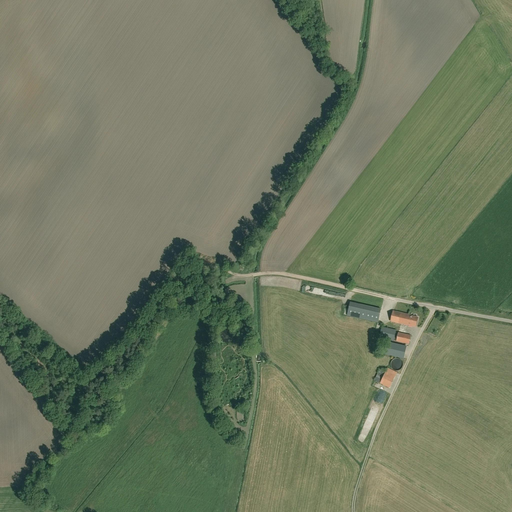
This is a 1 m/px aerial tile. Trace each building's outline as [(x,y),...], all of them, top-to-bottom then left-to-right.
[(350,302),(347,315),(378,322),(381,309),(350,302)] [(415,327),(417,317),(410,316),(410,315),(392,311),(390,321),(407,325),(408,325),(415,327)] [(408,344),(410,336),(398,333),(395,333),(395,330),(381,327),(379,337),(408,344)] [(403,358),(406,347),(386,342),(383,354),(403,358)] [(385,372),(380,369),(374,380),(390,388),(397,372),(387,368),(385,372)] [(377,396),(383,400),(387,394),(381,390),(377,396)]
